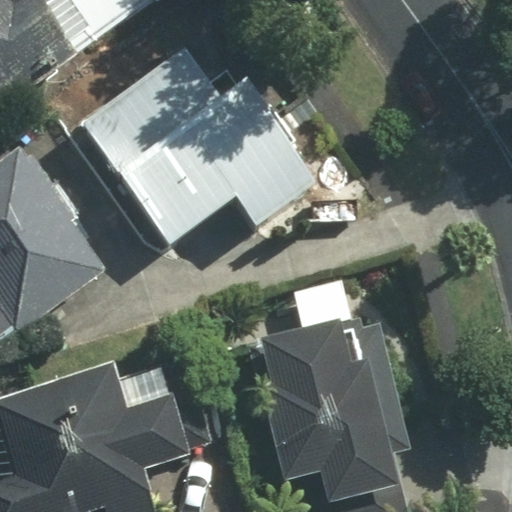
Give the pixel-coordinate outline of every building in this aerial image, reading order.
[(0,0),(0,113),(65,67),(32,22),(62,0),(0,0)] [(91,0),(109,27),(149,0),(91,0)] [(71,137),(157,262),(220,219),(240,247),(297,208),(225,104),(204,119),(170,69),(71,137)] [(0,328),(9,342),(95,283),(9,160),(0,166),(0,328)] [(398,511),(353,328),(245,354),(265,435),(257,436),(272,499),(280,497),(283,511),(398,511)] [(0,485),(0,511),(138,511),(133,488),(175,477),(160,413),(117,423),(106,379),(0,404),(0,454),(7,484),(0,485)]
